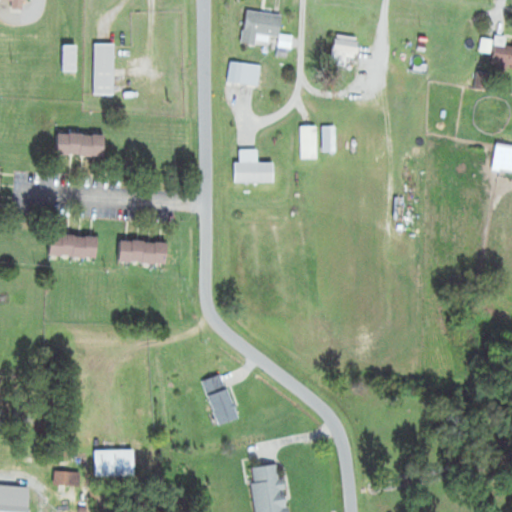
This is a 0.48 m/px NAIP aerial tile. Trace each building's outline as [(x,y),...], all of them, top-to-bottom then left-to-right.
[(28,0),(1,0),(2,1),(12,1),(12,12),(28,12),(28,0)] [(280,38),(283,18),(246,12),(241,43),(257,46),(258,35),(280,38)] [(337,57),(361,56),(360,37),(336,38),(337,57)] [(509,39),(497,38),(494,69),(511,70),(511,46),(508,46),(509,39)] [(94,95),(116,95),(116,44),(94,44),(94,95)] [(64,72),(78,72),(78,46),(64,46),(64,72)] [(260,86),(261,65),(230,62),(228,84),(260,86)] [(58,156),(106,156),(106,135),(58,135),(58,156)] [(275,183),(275,163),(259,163),(259,150),(241,150),(241,163),(234,163),(234,183),(275,183)] [(99,257),(100,236),(52,235),(51,256),(99,257)] [(170,241),(121,241),(121,262),(170,262),(170,241)] [(221,426),(241,418),(223,374),(203,382),(221,426)] [(96,450),(96,476),(137,476),(137,450),(96,450)] [(256,511),(290,511),(287,478),(282,478),(281,465),(252,468),(256,511)] [(56,485),(80,485),(80,472),(56,472),(56,485)] [(0,511),(30,511),(31,499),(0,497),(0,511)]
